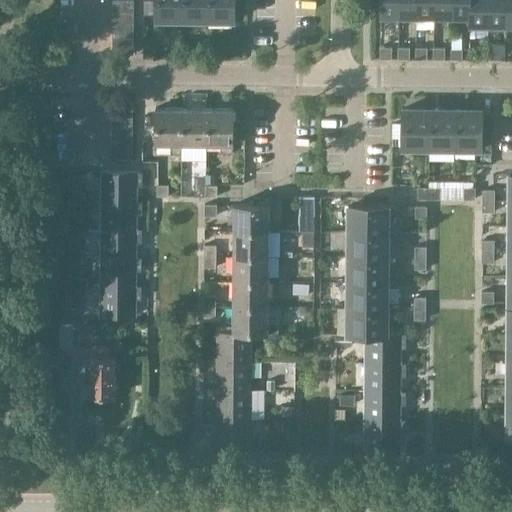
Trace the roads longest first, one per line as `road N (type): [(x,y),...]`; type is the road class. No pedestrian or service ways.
road 1 (tertiary): [(377,511),(0,508)]
road 2 (residential): [(339,76),(0,74)]
road 3 (residential): [(511,78),(339,76)]
